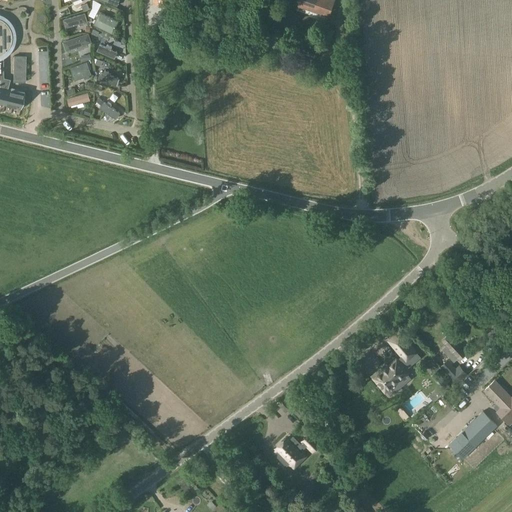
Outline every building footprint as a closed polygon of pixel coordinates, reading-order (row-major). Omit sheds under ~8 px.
[(299,0),(298,5),(328,16),(333,0),(299,0)] [(118,21),(99,11),(93,25),(112,34),(118,21)] [(85,13),(63,19),(65,27),(87,21),(85,13)] [(190,27),(190,13),(179,13),(179,27),(182,27),(187,27),(190,27)] [(0,103),(0,102),(5,104),(5,105),(5,104),(7,104),(7,105),(8,105),(8,104),(12,105),(12,106),(13,107),(13,106),(15,106),(15,107),(16,106),(20,107),(20,108),(20,109),(24,93),(8,89),(10,79),(3,77),(3,53),(6,51),(8,48),(10,44),(11,39),(11,34),(10,30),(8,25),(5,22),(2,20),(0,18),(0,103)] [(323,31),(320,41),(327,43),(330,33),(331,29),(324,27),(323,31)] [(88,33),(63,42),(66,51),(91,42),(88,33)] [(100,45),(97,51),(113,59),(116,53),(100,45)] [(70,68),(72,75),(75,81),(86,77),(87,79),(90,78),(89,75),(91,75),(87,62),(70,68)] [(108,75),(109,72),(104,71),(103,73),(100,72),(98,79),(117,85),(119,78),(108,75)] [(89,92),(70,98),(72,104),(85,100),(86,103),(92,101),(89,92)] [(103,102),(100,108),(116,119),(120,113),(103,102)] [(463,336),(455,328),(449,334),(441,341),(446,345),(442,349),(454,361),(457,358),(459,359),(467,351),(457,342),(463,336)] [(383,387),(385,390),(392,383),(393,385),(400,379),(399,378),(407,371),(405,369),(410,364),(407,360),(416,352),(399,332),(389,340),(403,356),(397,361),(396,359),(388,366),(387,364),(381,369),(382,371),(375,377),(377,380),(376,381),(381,388),(383,387)] [(448,362),(442,369),(454,382),(461,376),(464,380),(475,370),(471,365),(464,372),(458,366),(455,369),(448,362)] [(495,380),(484,390),(501,407),(497,411),(511,425),(511,424),(511,396),(509,399),(505,395),(507,393),(495,380)] [(482,410),(448,443),(463,458),(497,425),(482,410)] [(287,437),(276,448),(277,449),(274,452),(288,466),(291,463),(295,466),(306,455),(302,452),(306,448),(304,447),(307,444),(313,450),(318,444),(309,435),(303,441),(300,444),(292,435),(288,439),(287,437)] [(308,502),(321,489),(313,482),(300,494),(308,502)]
